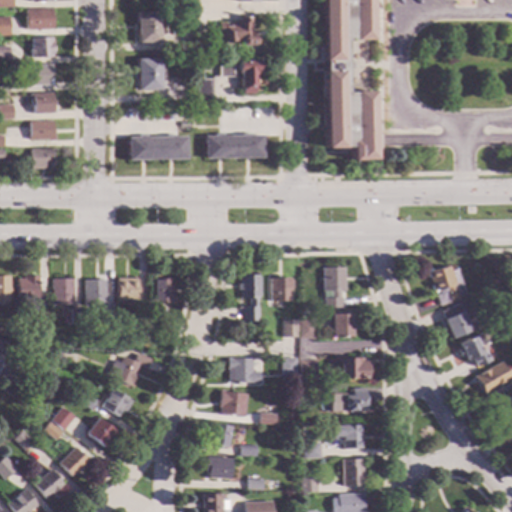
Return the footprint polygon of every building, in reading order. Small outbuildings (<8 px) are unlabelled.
[(10,0),(10,8),(0,8),(0,0),(10,0)] [(321,149),(346,148),(346,160),(370,160),(370,151),(369,94),(343,94),(343,66),(343,41),(369,40),(368,0),(320,0),(320,62),(324,62),(324,67),(324,72),(320,72),(321,149)] [(49,30),(23,31),(23,11),(49,10),(49,30)] [(205,25),(191,25),(191,10),(205,10),(205,25)] [(156,23),(160,23),(160,34),(156,34),(156,43),(134,43),(134,32),(130,32),(130,25),(134,25),(133,13),(156,13),(156,23)] [(247,31),(251,31),(251,38),(254,39),(255,42),(254,46),(250,47),(240,47),(237,45),(236,43),(214,43),(214,23),(233,23),(233,19),(247,18),(247,31)] [(49,57),(27,58),(27,50),(29,50),(29,38),(48,38),(49,57)] [(156,60),(156,70),(160,70),(160,81),(156,81),(157,90),(134,91),(134,79),(131,79),(130,73),(134,73),(134,60),(156,60)] [(255,78),(253,78),(253,88),(251,88),(251,96),(237,96),(236,79),(236,78),(215,78),(214,64),(228,64),(228,75),(234,75),(234,62),(255,61),(255,78)] [(49,85),(23,86),(22,66),(48,65),(49,85)] [(208,80),(208,102),(192,102),(192,79),(208,80)] [(49,113),(30,115),(29,105),(27,105),(27,94),(48,93),(49,113)] [(10,120),(0,120),(0,106),(9,106),(10,120)] [(49,130),(51,130),(52,140),(26,141),(25,122),(49,121),(49,130)] [(259,159),(203,160),(202,137),(259,136),(259,159)] [(182,160),(125,161),(125,138),(182,137),(182,160)] [(49,169),(27,169),(27,150),(49,150),(49,169)] [(448,274),(456,272),(462,296),(455,298),(456,300),(436,306),(433,296),(437,294),(436,290),(431,292),(425,272),(445,266),(448,274)] [(342,291),(337,292),(337,298),(338,298),(339,308),(321,308),(321,299),(322,299),(322,292),(320,292),(320,269),(342,268),(342,291)] [(36,282),(34,282),(35,303),(25,303),(25,302),(14,302),(14,279),(20,279),(20,277),(36,276),(36,282)] [(256,299),(255,299),(256,321),(240,322),(240,307),(244,307),(244,299),(237,299),(237,290),(235,290),(235,285),(238,285),(237,277),(256,276),(256,299)] [(6,289),(8,289),(8,295),(6,295),(6,303),(0,303),(0,277),(6,277),(6,289)] [(70,305),(49,305),(49,280),(69,279),(70,305)] [(134,303),(126,303),(126,301),(114,301),(114,279),(133,279),(134,303)] [(288,289),(289,289),(289,294),(288,294),(288,302),(267,302),(267,279),(288,279),(288,289)] [(170,289),(171,289),(172,302),(170,302),(170,304),(150,304),(149,280),(170,280),(170,289)] [(102,306),(81,306),(81,281),(102,281),(102,306)] [(475,328),(450,339),(445,328),(441,330),(437,322),(442,320),(439,312),(456,304),(457,305),(464,302),(475,328)] [(510,315),(503,318),(500,311),(507,308),(510,315)] [(78,325),(68,325),(68,310),(78,310),(78,325)] [(111,325),(101,325),(100,310),(111,310),(111,325)] [(139,312),(137,328),(125,326),(128,310),(139,312)] [(45,313),(45,327),(36,327),(36,313),(45,313)] [(354,322),(351,323),(351,328),(350,328),(350,337),(330,338),(329,329),(326,329),(326,316),(330,316),(330,315),(354,314),(354,322)] [(169,333),(152,334),(152,320),(169,320),(169,333)] [(295,338),(279,338),(279,321),(295,321),(295,338)] [(313,340),(296,340),(296,321),(313,321),(313,340)] [(483,345),(477,348),(480,353),(482,352),(487,361),(473,367),(470,359),(464,362),(462,357),(459,359),(455,350),(458,349),(456,345),(479,334),(483,345)] [(61,350),(59,361),(51,360),(53,349),(61,350)] [(148,360),(143,370),(137,367),(129,387),(105,376),(111,361),(117,363),(120,357),(130,362),(134,354),(148,360)] [(249,373),(257,372),(257,384),(225,384),(225,369),(224,369),(224,359),(249,359),(249,373)] [(295,380),(280,381),(279,360),(294,359),(295,380)] [(362,362),(367,362),(367,381),(336,381),(335,359),(362,359),(362,362)] [(315,379),(297,379),(297,361),(314,360),(315,379)] [(0,361),(13,366),(7,383),(0,380),(0,361)] [(504,372),(505,372),(506,375),(506,378),(507,380),(481,394),(480,392),(478,391),(475,387),(476,385),(472,377),(498,362),(504,372)] [(363,412),(329,413),(328,395),(343,394),(343,396),(350,396),(350,390),(363,389),(363,412)] [(129,402),(123,413),(119,410),(115,418),(98,408),(109,390),(129,402)] [(228,392),(228,393),(244,395),(241,417),(216,414),(217,408),(215,408),(217,390),(228,392)] [(94,402),(88,411),(75,403),(80,394),(94,402)] [(511,398),(511,425),(504,432),(489,410),(509,395),(511,398)] [(71,418),(60,431),(48,422),(58,408),(71,418)] [(272,415),(271,426),(255,424),(256,414),(272,415)] [(111,432),(99,448),(83,435),(94,419),(111,432)] [(59,433),(52,441),(40,431),(47,423),(59,433)] [(228,428),(224,448),(207,445),(207,444),(206,444),(210,424),(228,428)] [(359,449),(340,450),(340,447),(331,447),(330,427),(358,426),(359,449)] [(20,432),(30,443),(21,451),(11,440),(20,432)] [(317,459),(302,459),(301,445),(317,444),(317,459)] [(253,447),(252,458),(236,457),(237,446),(253,447)] [(85,462),(68,478),(55,465),(72,448),(85,462)] [(13,470),(1,481),(0,479),(0,458),(2,457),(13,470)] [(228,460),(227,480),(205,479),(205,473),(202,473),(203,458),(228,460)] [(358,468),(360,468),(360,487),(340,487),(339,460),(358,460),(358,468)] [(60,485),(42,500),(30,486),(48,471),(60,485)] [(314,479),(314,493),(298,493),(297,479),(314,479)] [(259,481),(258,491),(243,490),(244,480),(259,481)] [(34,506),(26,511),(8,511),(3,505),(21,490),(34,506)] [(217,511),(199,511),(199,495),(217,495),(217,511)] [(360,511),(329,511),(329,500),(334,499),(334,495),(360,495),(360,511)] [(266,511),(266,503),(237,504),(237,511),(266,511)]
